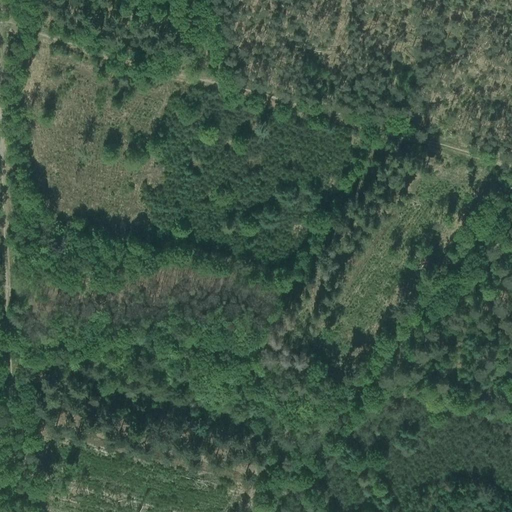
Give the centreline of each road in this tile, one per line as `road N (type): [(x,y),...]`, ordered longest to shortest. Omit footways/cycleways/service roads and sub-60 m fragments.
road 1 (track): [(511,161),(0,25)]
road 2 (track): [(255,511),(511,180)]
road 3 (track): [(10,511),(0,137)]
